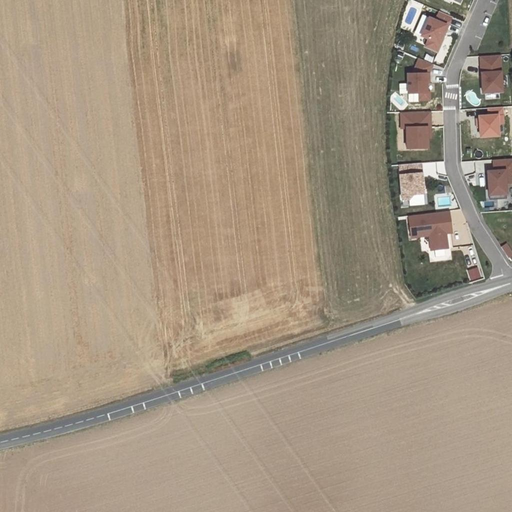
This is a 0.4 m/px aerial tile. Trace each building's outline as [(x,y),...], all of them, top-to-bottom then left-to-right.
[(444,34),(452,17),(439,11),(436,20),(429,18),(421,35),(429,39),(426,46),(437,50),(440,43),(438,42),(442,34),(444,34)] [(421,35),(429,18),(422,15),(414,33),(421,35)] [(501,55),(481,56),(484,92),(503,91),(501,55)] [(426,74),(429,74),(433,64),(419,58),(413,73),(407,73),(407,92),(418,93),(418,99),(428,99),(428,92),(426,92),(426,82),(426,74)] [(498,135),(498,124),(503,124),(502,107),(488,108),(489,116),(479,116),(479,119),(480,127),(480,137),(498,135)] [(401,128),(406,128),(407,148),(427,148),(427,137),(427,127),(430,127),(430,111),(401,112),(401,128)] [(511,158),(494,160),(495,170),(493,170),(494,178),(489,178),(490,198),(508,197),(507,182),(511,182),(511,158)] [(422,174),(421,163),(399,165),(402,200),(409,199),(413,195),(423,194),(422,181),(419,181),(418,174),(422,174)] [(409,216),(411,237),(429,235),(431,250),(447,248),(445,233),(445,227),(451,226),(449,210),(409,216)]
